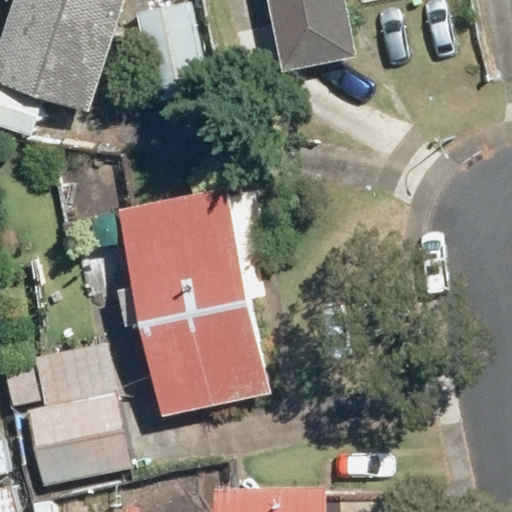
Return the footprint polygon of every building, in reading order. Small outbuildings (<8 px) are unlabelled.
[(26,0),(9,74),(0,71),(0,121),(42,132),(45,120),(105,134),(138,0),(26,0)] [(167,99),(220,89),(201,0),(189,0),(148,8),(167,99)] [(283,0),(298,72),(378,56),(366,0),(283,0)] [(249,179),(138,200),(153,277),(135,281),(144,325),(162,322),(180,413),(291,392),(249,179)] [(128,337),(17,360),(37,461),(54,458),(60,484),(154,465),(128,337)] [(32,511),(18,438),(0,441),(0,511),(32,511)] [(353,480),(246,477),(244,511),(408,511),(409,490),(353,489),(353,480)]
